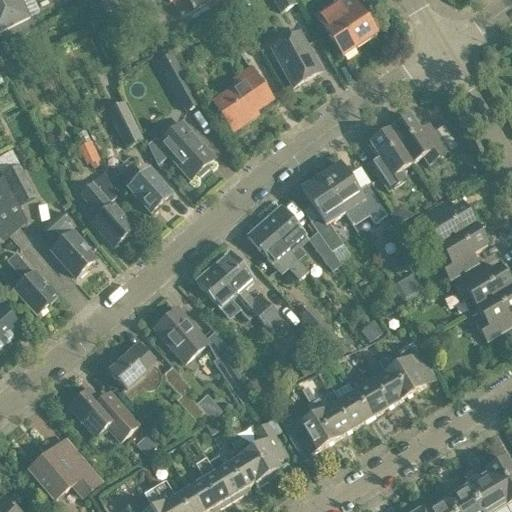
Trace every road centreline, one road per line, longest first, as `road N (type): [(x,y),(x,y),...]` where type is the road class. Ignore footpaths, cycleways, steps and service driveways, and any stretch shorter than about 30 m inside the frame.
road 1 (residential): [(0,411),(284,159),(442,53)]
road 2 (residential): [(313,511),(511,392)]
road 3 (residential): [(511,169),(442,53)]
